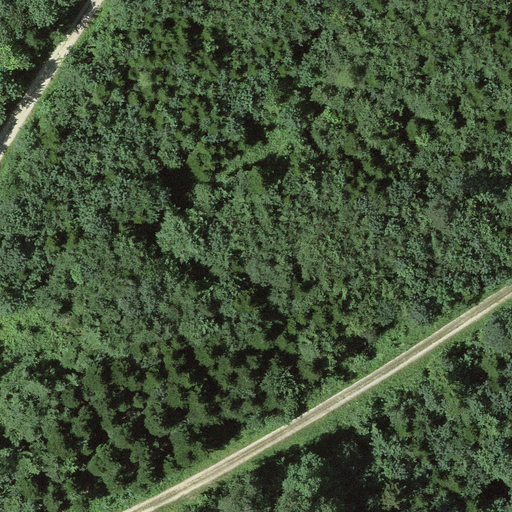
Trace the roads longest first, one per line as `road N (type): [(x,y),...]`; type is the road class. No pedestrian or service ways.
road 1 (track): [(511,285),(407,362),(126,511)]
road 2 (track): [(0,143),(81,0)]
